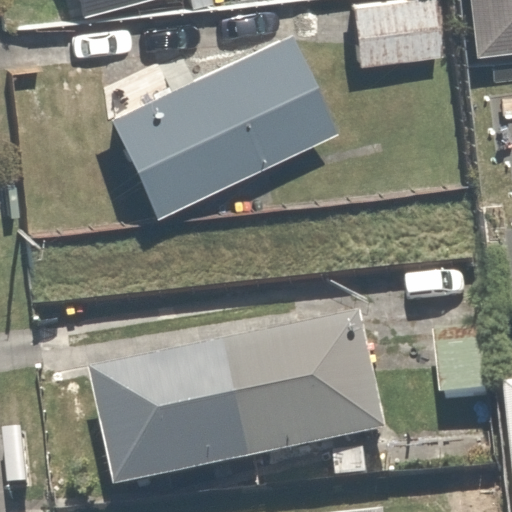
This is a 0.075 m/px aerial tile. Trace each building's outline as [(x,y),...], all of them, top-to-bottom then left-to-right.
[(77,0),(81,13),(128,0),(77,0)] [(433,0),(352,0),(353,58),(434,58),(433,0)] [(511,0),(464,0),(473,59),(511,53),(511,0)] [(335,141),(284,30),(97,100),(154,218),(335,141)] [(386,447),(364,318),(91,366),(123,507),(386,447)] [(490,331),(441,331),(441,400),(491,399),(490,331)]
